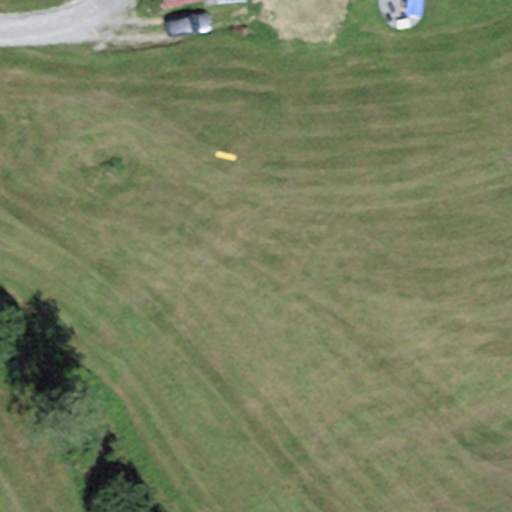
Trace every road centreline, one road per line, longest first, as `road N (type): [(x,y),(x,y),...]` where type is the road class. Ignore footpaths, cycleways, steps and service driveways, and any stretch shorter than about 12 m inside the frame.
road 1 (track): [(86,27),(167,28),(322,0)]
road 2 (track): [(0,39),(86,27),(121,0)]
